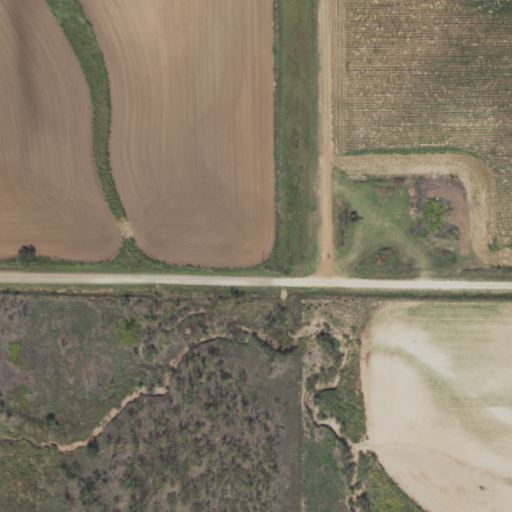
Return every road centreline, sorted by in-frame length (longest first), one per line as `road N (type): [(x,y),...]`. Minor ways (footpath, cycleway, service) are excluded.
road 1 (residential): [(511,281),(0,273)]
road 2 (residential): [(311,0),(305,280)]
